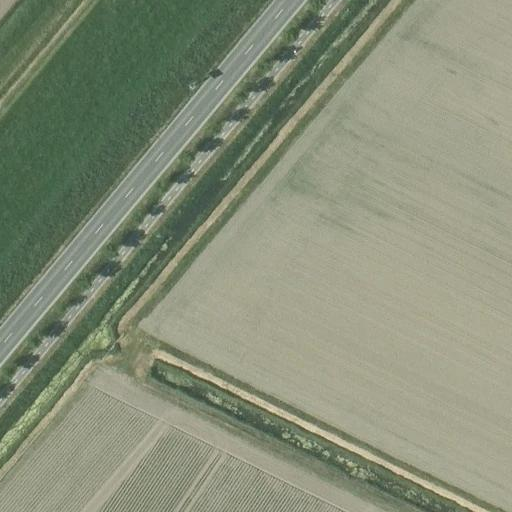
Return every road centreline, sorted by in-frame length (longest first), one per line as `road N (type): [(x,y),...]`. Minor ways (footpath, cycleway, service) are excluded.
road 1 (primary): [(0,347),(290,0)]
road 2 (track): [(93,0),(0,111)]
